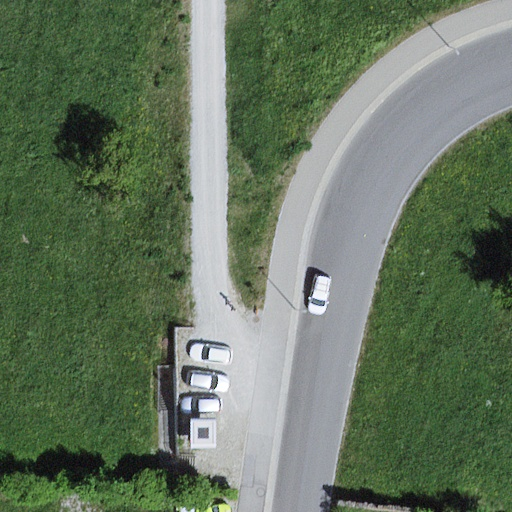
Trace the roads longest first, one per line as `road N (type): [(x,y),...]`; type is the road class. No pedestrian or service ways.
road 1 (residential): [(300,511),(330,310),(357,211),(411,124),(511,70)]
road 2 (track): [(211,0),(213,177),(223,237),(250,278),(281,299),(330,310)]
